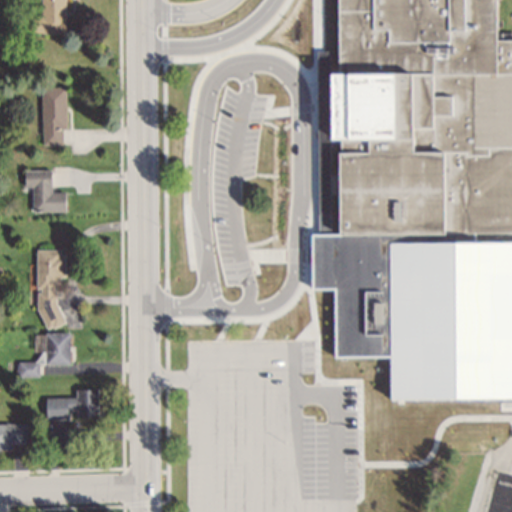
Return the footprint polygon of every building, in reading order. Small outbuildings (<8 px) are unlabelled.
[(64,33),(63,0),(40,0),(40,15),(28,15),(28,33),(64,33)] [(488,0),(487,38),(511,42),(511,93),(511,234),(330,231),(329,136),(317,138),(318,70),(334,69),(332,0),(488,0)] [(41,144),(65,144),(65,86),(41,86),(41,144)] [(32,212),(67,212),(67,191),(51,191),(51,169),(23,169),(23,186),(32,186),(32,212)] [(58,325),(57,284),(64,284),(63,249),(36,249),(37,325),(58,325)] [(43,364),(69,364),(69,333),(43,333),(43,364)] [(44,398),(44,418),(75,418),(96,418),(96,389),(75,389),(75,398),(44,398)] [(0,448),(27,449),(27,423),(0,423),(0,448)]
